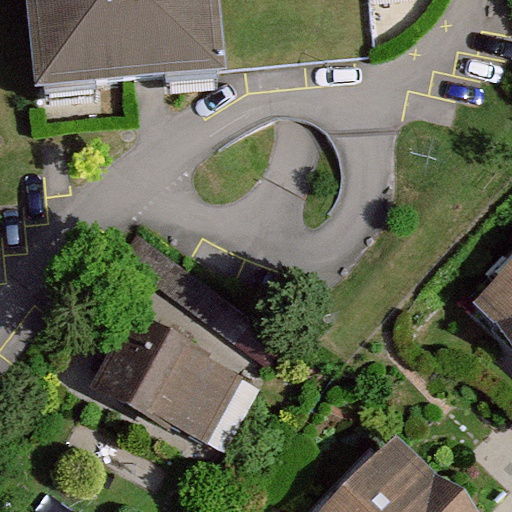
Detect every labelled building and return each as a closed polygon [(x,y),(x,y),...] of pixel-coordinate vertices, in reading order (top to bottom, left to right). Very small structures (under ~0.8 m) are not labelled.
[(221,0),(31,0),(46,132),(232,116),(221,0)] [(511,0),(370,0),(375,27),(511,12),(511,0)] [(511,290),(474,330),(511,366),(511,290)] [(253,408),(127,340),(92,405),(218,473),(253,408)] [(451,511),(398,461),(348,511),(451,511)]
